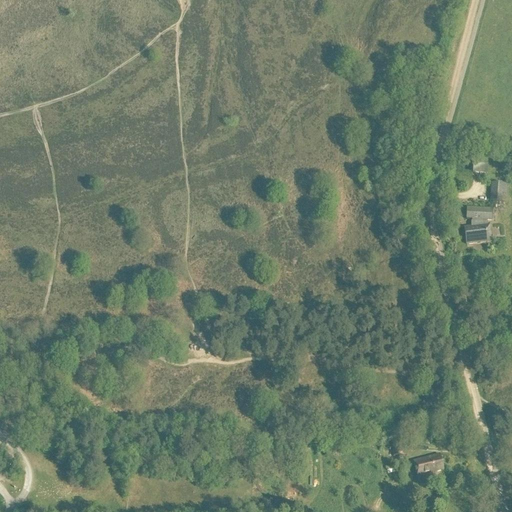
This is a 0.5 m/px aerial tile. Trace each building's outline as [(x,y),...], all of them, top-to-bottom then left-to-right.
[(491,183),(491,202),(507,203),(508,185),(491,183)] [(488,226),(487,227),(487,222),(492,222),(493,210),(467,209),(466,221),(472,221),(472,223),(471,223),(471,229),(465,230),(467,245),(490,242),(488,226)] [(399,444),(399,435),(387,434),(387,444),(393,444),(399,444)] [(403,444),(399,444),(393,444),(392,457),(403,458),(403,444)] [(443,471),(439,456),(413,463),(418,482),(430,479),(430,477),(435,476),(434,473),(443,471)]
